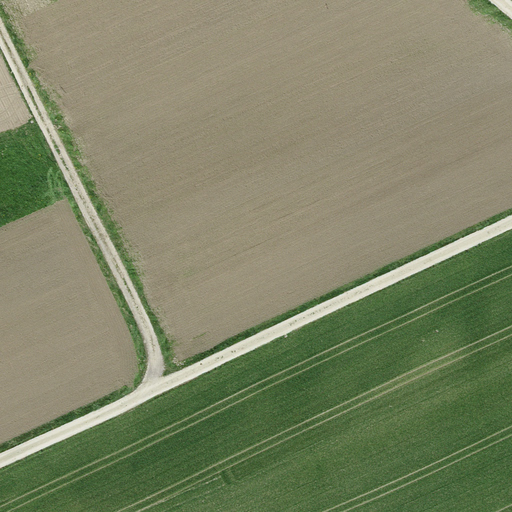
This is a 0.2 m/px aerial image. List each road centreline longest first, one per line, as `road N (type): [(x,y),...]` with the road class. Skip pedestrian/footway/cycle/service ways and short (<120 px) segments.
road 1 (track): [(0,460),(511,220)]
road 2 (track): [(0,35),(153,339),(146,393)]
